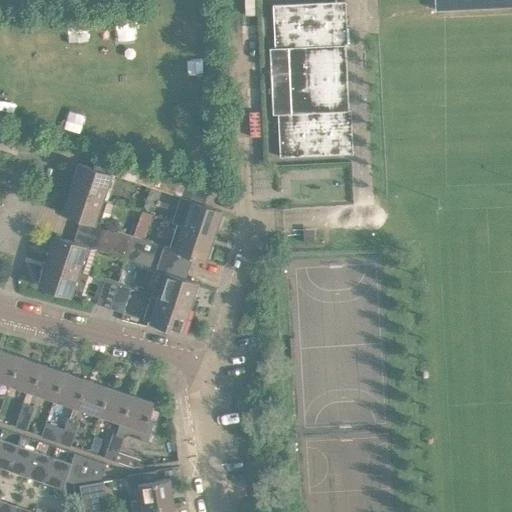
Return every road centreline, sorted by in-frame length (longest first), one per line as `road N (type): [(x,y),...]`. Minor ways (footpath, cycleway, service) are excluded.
road 1 (residential): [(0,312),(205,366)]
road 2 (residential): [(220,511),(198,393),(205,366)]
